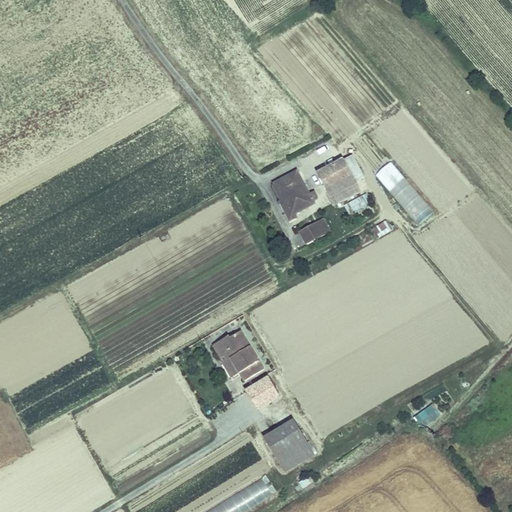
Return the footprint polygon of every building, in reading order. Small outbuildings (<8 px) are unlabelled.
[(350,153),(340,159),(353,182),(363,177),(350,153)] [(340,159),(317,172),(335,204),(358,191),(353,182),(340,159)] [(419,226),(435,211),(390,161),(374,175),(419,226)] [(290,212),(297,207),(309,200),(308,198),(313,195),(311,191),(306,194),(292,170),(272,181),(280,194),(290,212)] [(364,193),(342,205),(347,215),(370,204),(364,193)] [(285,220),(300,211),(297,207),(290,212),(280,194),(272,198),(285,220)] [(311,219),(297,227),(306,242),(320,234),(311,219)] [(387,220),(374,225),(378,236),(391,231),(387,220)] [(246,379),(260,370),(237,332),(214,346),(232,375),(240,370),(246,379)] [(265,379),(243,393),(254,411),(277,397),(265,379)] [(435,405),(417,417),(422,424),(439,412),(435,405)] [(274,460),(306,441),(293,419),(261,439),(274,460)] [(282,473),(313,454),(306,441),(274,460),(282,473)] [(245,511),(277,494),(267,476),(202,511),(245,511)]
